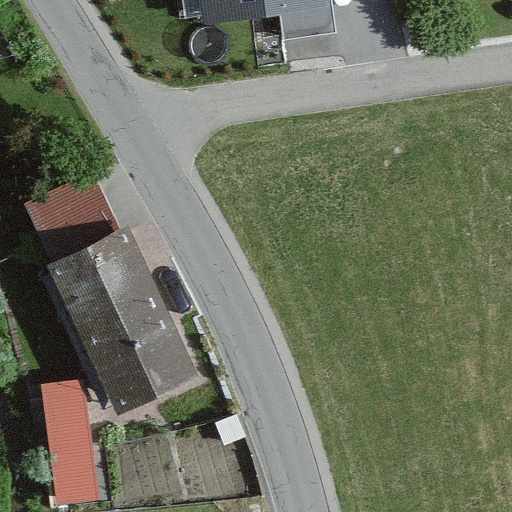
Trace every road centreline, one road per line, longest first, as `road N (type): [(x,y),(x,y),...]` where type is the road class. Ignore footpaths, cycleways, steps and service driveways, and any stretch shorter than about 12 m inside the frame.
road 1 (unclassified): [(118,115),(217,274),(295,511)]
road 2 (residential): [(118,115),(511,60)]
road 3 (unclassified): [(49,0),(118,115)]
